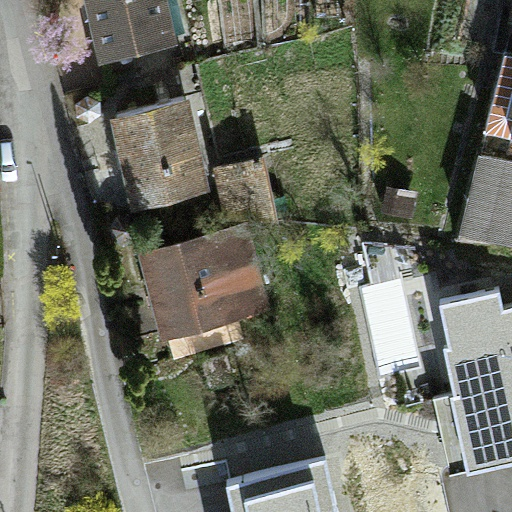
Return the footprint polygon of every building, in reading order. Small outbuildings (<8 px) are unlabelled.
[(91,0),(106,70),(179,55),(167,0),(91,0)] [(188,113),(123,127),(142,217),(208,203),(188,113)] [(511,246),(511,167),(485,163),(472,239),(511,246)] [(264,169),(223,171),(226,220),(267,218),(264,169)] [(253,236),(147,263),(167,345),(240,326),(230,285),(263,276),(253,236)] [(500,291),(434,306),(472,470),(511,460),(511,300),(503,303),(500,291)] [(329,511),(319,468),(231,489),(235,511),(329,511)]
